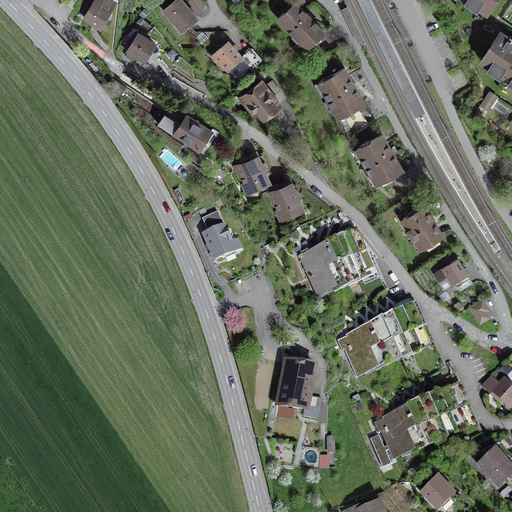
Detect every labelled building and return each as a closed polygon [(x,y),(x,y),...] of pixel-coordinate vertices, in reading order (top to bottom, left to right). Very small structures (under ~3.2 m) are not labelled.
[(115,2),(111,0),(95,0),(95,1),(93,0),(89,0),(84,10),(88,12),(84,18),(100,27),(115,2)] [(183,0),(175,0),(164,10),(181,30),(194,19),(184,6),(187,3),(183,0)] [(357,0),(415,119),(425,114),(369,0),(357,0)] [(494,0),(469,0),(487,11),(494,0)] [(324,32),(296,2),(278,18),(307,48),(302,52),(313,64),(325,52),(314,41),(324,32)] [(154,43),(136,31),(128,43),(132,45),(128,51),(143,61),(154,43)] [(511,41),(500,33),(483,60),(511,79),(511,41)] [(241,57),(228,42),(212,56),(218,63),(221,61),(227,69),(241,57)] [(364,103),(345,68),(319,82),(339,117),(364,103)] [(113,79),(109,85),(122,93),(126,87),(113,79)] [(278,105),(262,83),(243,98),(259,119),(278,105)] [(481,104),(488,109),(497,96),(490,92),(481,104)] [(356,134),(369,125),(357,109),(344,118),(356,134)] [(211,130),(187,115),(174,134),(198,150),(211,130)] [(382,135),(357,149),(377,184),(402,169),(382,135)] [(195,152),(190,161),(202,169),(208,161),(195,152)] [(243,157),(236,161),(240,169),(238,170),(248,191),(258,186),(260,190),(269,185),(264,172),(266,168),(261,163),(260,164),(256,157),(245,161),(243,157)] [(277,184),(270,188),(273,196),(272,197),(281,218),(301,209),(297,198),(300,195),(294,190),(293,190),(290,183),(279,188),(277,184)] [(424,205),(403,218),(409,227),(407,228),(414,240),(416,239),(422,248),(443,235),(424,205)] [(218,212),(203,219),(208,231),(203,234),(215,261),(235,252),(231,241),(233,235),(231,231),(225,228),(218,212)] [(304,257),(300,259),(317,296),(350,281),(360,301),(381,292),(368,263),(373,260),(365,242),(362,243),(359,245),(355,234),(345,239),(336,243),(326,247),(313,253),(304,257)] [(458,258),(434,273),(444,288),(452,283),(457,292),(470,284),(465,275),(467,274),(458,258)] [(489,308),(483,298),(470,307),(480,322),(489,316),(485,310),(489,308)] [(403,312),(397,314),(401,324),(418,316),(414,307),(403,312)] [(344,338),(338,341),(342,351),(344,350),(356,376),(414,351),(410,342),(405,332),(401,324),(397,314),(393,316),(382,321),(372,326),(358,332),(344,338)] [(422,324),(418,316),(401,324),(405,332),(422,324)] [(427,335),(422,324),(405,332),(410,342),(427,335)] [(430,343),(427,335),(410,342),(414,351),(430,343)] [(291,341),(282,341),(282,357),(296,358),(296,346),(291,341)] [(434,352),(430,343),(414,351),(417,359),(434,352)] [(439,363),(434,352),(417,359),(422,371),(439,363)] [(313,367),(286,362),(278,404),(305,409),(304,416),(318,418),(321,399),(308,396),(313,367)] [(452,375),(435,382),(441,394),(458,386),(452,375)] [(491,394),(493,392),(509,407),(511,403),(511,387),(504,380),(499,385),(492,378),(483,387),(491,394)] [(462,395),(458,386),(441,394),(445,403),(462,395)] [(383,419),(374,423),(379,432),(381,431),(387,446),(384,448),(379,437),(371,441),(382,466),(390,462),(386,452),(389,450),(393,458),(457,430),(453,422),(448,411),(445,403),(441,394),(436,396),(427,400),(416,405),(407,409),(396,413),(383,419)] [(465,404),(462,395),(445,403),(448,411),(465,404)] [(470,415),(465,404),(448,411),(453,422),(470,415)] [(474,423),(470,415),(453,422),(457,430),(474,423)] [(479,434),(474,423),(457,430),(462,442),(479,434)] [(511,468),(495,449),(478,464),(499,487),(511,475),(511,468)] [(437,476),(421,491),(438,509),(454,493),(437,476)] [(384,511),(379,498),(343,511),(384,511)]
